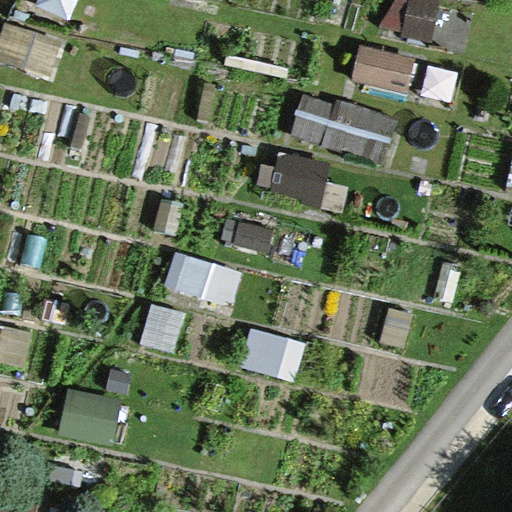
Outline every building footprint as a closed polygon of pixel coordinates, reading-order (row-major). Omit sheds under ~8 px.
[(401,6),(393,37),(431,47),(439,16),(401,6)] [(14,35),(1,69),(45,86),(58,52),(14,35)] [(367,59),(361,89),(417,98),(422,69),(367,59)] [(314,98),(298,140),(390,174),(406,132),(314,98)] [(294,163),(283,205),(331,217),(341,175),(294,163)] [(239,315),(249,283),(185,262),(175,295),(239,315)] [(302,388),(307,352),(259,346),(255,381),(302,388)]
